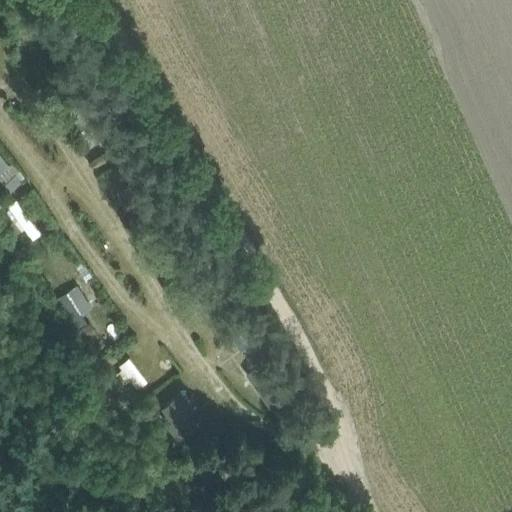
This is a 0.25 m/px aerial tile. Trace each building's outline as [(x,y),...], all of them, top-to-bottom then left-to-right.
[(72,21),(52,43),(60,51),(81,29),(72,21)] [(68,108),(80,127),(88,123),(93,131),(96,130),(97,132),(110,125),(91,93),(76,103),(68,108)] [(128,141),(111,151),(116,159),(133,149),(128,141)] [(0,170),(9,164),(0,151),(0,170)] [(9,205),(31,235),(38,229),(16,200),(9,205)] [(0,203),(0,218),(5,225),(13,220),(3,207),(3,208),(0,203)] [(58,298),(72,319),(90,307),(76,286),(58,298)] [(77,331),(83,342),(97,333),(90,322),(77,331)] [(129,355),(119,363),(124,369),(123,371),(127,376),(129,375),(138,387),(148,379),(129,355)] [(264,360),(245,373),(271,409),(289,396),(264,360)] [(196,410),(181,390),(162,405),(167,411),(161,416),(178,439),(199,423),(192,413),(196,410)] [(202,439),(177,459),(186,469),(192,464),(211,488),(231,472),(202,439)]
